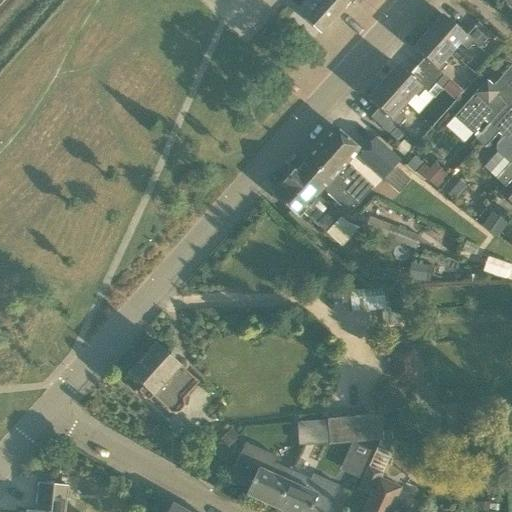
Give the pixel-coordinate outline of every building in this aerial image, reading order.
[(321,0),(304,19),(319,32),(348,0),(349,0),(351,1),(352,0),(321,0)] [(487,39),(474,27),(466,36),(442,14),(427,31),(451,53),(459,43),(467,50),(473,43),(479,48),(487,39)] [(443,62),(451,53),(427,31),(412,48),(424,58),(416,67),(441,90),(449,81),(439,73),(446,65),(443,62)] [(441,90),(416,67),(408,75),(396,65),(381,82),(406,103),(414,94),(417,97),(424,90),(433,99),(441,90)] [(511,104),(511,86),(510,89),(499,79),(492,86),(486,80),(465,103),(453,117),(472,134),(484,120),(488,124),(492,127),(511,104)] [(397,112),(406,103),(381,82),(366,98),(378,109),(370,117),(396,141),(404,132),(398,126),(404,119),(397,112)] [(496,153),(510,165),(511,162),(511,104),(492,127),(498,133),(503,137),(495,146),(496,153)] [(488,124),(482,131),(491,140),(498,133),(492,127),(488,124)] [(356,204),(372,185),(346,162),(359,149),(335,128),(306,159),(356,204)] [(482,131),(475,139),(484,147),(491,140),(482,131)] [(374,138),(357,157),(382,179),(394,166),(399,160),(374,138)] [(441,185),(448,174),(415,154),(408,166),(441,185)] [(298,168),(294,172),(318,194),(323,188),(326,191),(349,212),(356,204),(306,159),(298,168)] [(511,162),(510,165),(497,180),(505,187),(511,179),(511,162)] [(302,212),(325,232),(339,216),(317,195),(318,194),(294,172),(293,171),(289,176),(282,184),(283,185),(280,188),(276,192),(274,195),(298,216),(302,212)] [(454,173),(442,187),(455,197),(467,183),(454,173)] [(491,211),(481,226),(497,237),(507,223),(491,211)] [(420,237),(391,225),(386,238),(415,250),(420,237)] [(483,268),(508,279),(511,269),(511,264),(489,255),(483,268)] [(368,289),(348,290),(350,312),(370,311),(368,289)] [(152,396),(171,414),(179,413),(184,406),(183,398),(198,382),(168,355),(170,353),(168,351),(166,353),(155,343),(127,373),(141,387),(139,390),(138,391),(139,392),(146,399),(147,400),(149,400),(152,396)] [(391,351),(394,382),(416,381),(414,350),(391,351)] [(382,440),(391,439),(391,431),(382,432),(380,414),(326,419),(329,445),(382,439),(382,440)] [(231,427),(219,439),(228,448),(240,436),(231,427)] [(393,440),(392,440),(391,439),(382,440),(379,440),(376,449),(387,454),(393,440)] [(250,487),(246,494),(275,507),(291,471),(273,463),(276,457),(245,443),(230,478),(250,487)] [(370,463),(374,452),(358,445),(354,456),(370,463)] [(391,511),(402,487),(378,477),(381,472),(366,466),(357,489),(371,495),(363,511),(391,511)] [(291,471),(275,507),(286,511),(308,511),(309,510),(312,511),(325,511),(338,485),(313,474),(311,479),(291,471)] [(64,511),(67,486),(38,483),(34,511),(64,511)] [(187,511),(171,503),(166,511),(187,511)]
